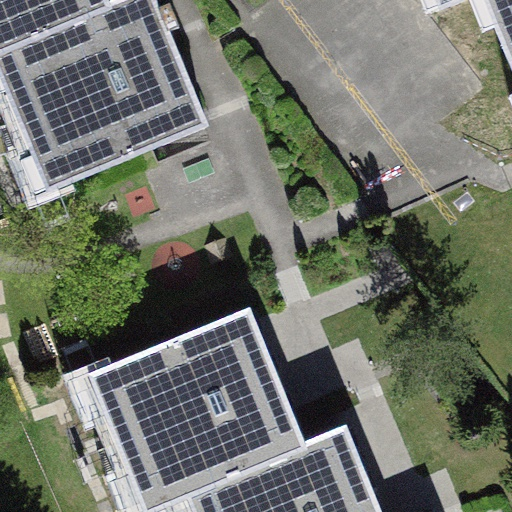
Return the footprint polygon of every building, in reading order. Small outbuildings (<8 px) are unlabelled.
[(108,5),(105,0),(0,0),(0,55),(2,54),(1,52),(109,7),(108,5)] [(2,54),(58,188),(206,127),(167,33),(178,29),(168,6),(158,10),(153,0),(120,0),(108,5),(109,7),(1,52),(2,54)] [(511,0),(495,0),(511,40),(511,0)] [(249,310),(99,370),(156,509),(198,492),(197,490),(304,446),(303,444),(249,310)] [(198,492),(206,511),(380,511),(345,427),(303,444),(304,446),(197,490),(198,492)]
